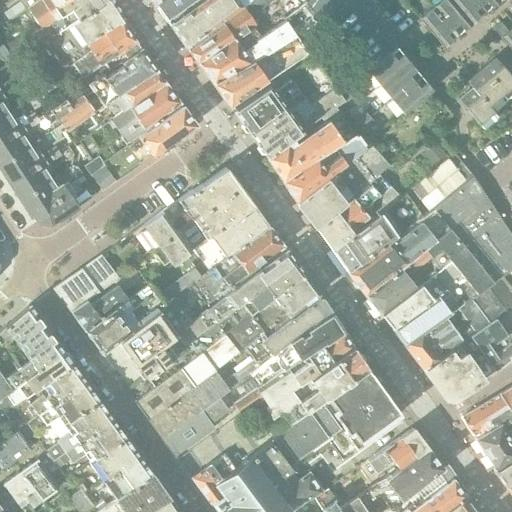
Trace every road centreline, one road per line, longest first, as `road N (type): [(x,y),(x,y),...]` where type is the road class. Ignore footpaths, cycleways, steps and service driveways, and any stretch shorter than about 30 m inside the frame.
road 1 (residential): [(29,269),(202,511)]
road 2 (residential): [(29,269),(197,155)]
